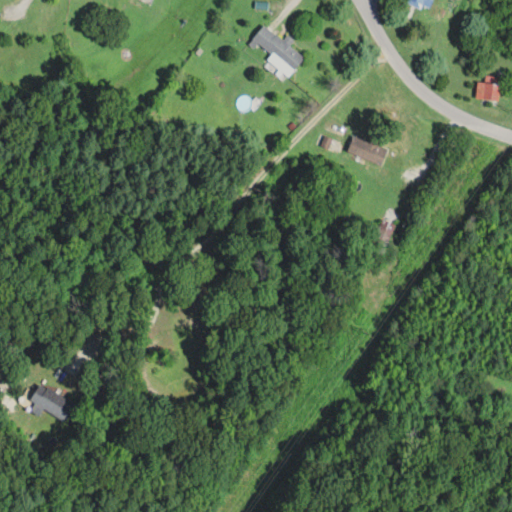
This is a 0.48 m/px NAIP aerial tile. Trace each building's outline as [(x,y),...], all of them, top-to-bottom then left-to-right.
[(425,0),(406,0),(406,1),(422,9),(425,0)] [(269,54),(266,58),(289,77),(305,57),(265,25),(252,40),(269,54)] [(477,80),(475,98),(501,101),(503,76),(485,74),(484,81),(477,80)] [(388,149),(354,135),(348,151),(382,165),(388,149)] [(386,252),(395,224),(379,219),(370,247),(386,252)] [(73,404),(40,383),(30,400),(35,403),(31,410),(39,416),(43,409),(62,421),(73,404)]
